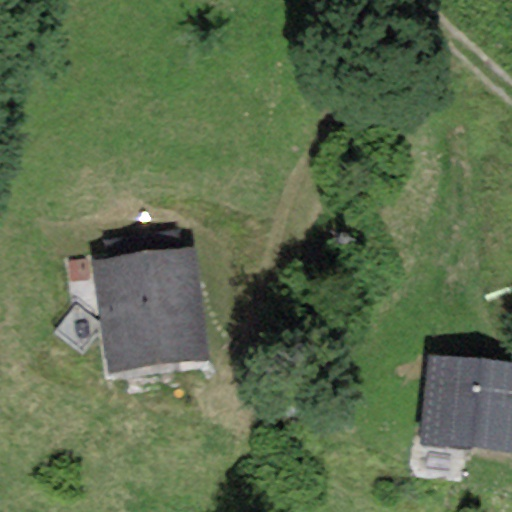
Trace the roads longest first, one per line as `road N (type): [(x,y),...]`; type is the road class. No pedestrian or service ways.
road 1 (track): [(364,0),(353,120),(297,211),(285,269)]
road 2 (track): [(410,0),(511,94)]
